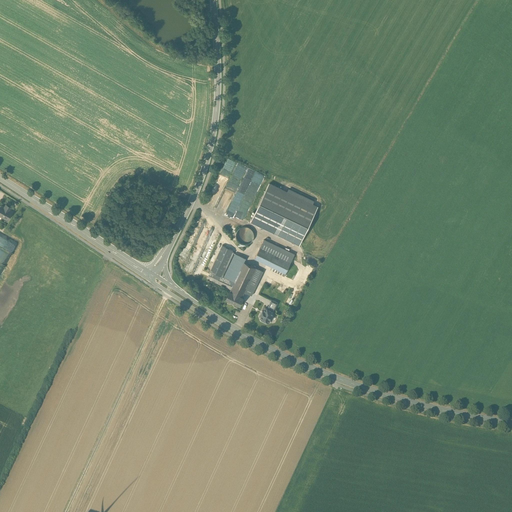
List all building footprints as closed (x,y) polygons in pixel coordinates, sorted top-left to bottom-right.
[(318,206),(269,183),(251,221),(299,244),(318,206)] [(6,204),(4,207),(0,204),(0,215),(7,220),(12,211),(9,209),(10,206),(6,204)] [(253,239),(254,236),(253,232),(251,229),(248,227),(245,227),(241,227),(239,229),(237,232),(236,236),(237,239),(239,242),(242,244),(245,245),(248,244),(251,242),(253,239)] [(295,254),(264,240),(261,245),(258,251),(270,257),(289,266),(295,254)] [(222,245),(210,271),(221,276),(233,250),(222,245)] [(270,257),(258,251),(255,258),(267,264),(270,257)] [(289,266),(270,257),(267,264),(286,273),(289,266)] [(256,268),(237,259),(228,279),(234,282),(231,289),(230,291),(242,297),(245,289),(256,268)] [(263,271),(256,268),(245,289),(253,293),(263,271)] [(221,276),(210,271),(207,278),(231,289),(234,282),(221,276)] [(286,303),(293,306),(299,293),(292,290),(286,303)] [(230,291),(229,291),(226,298),(240,305),(244,298),(242,297),(230,291)] [(278,303),(272,300),(267,309),(274,312),(278,303)] [(267,309),(265,307),(264,310),(263,310),(262,310),(261,314),(261,315),(262,315),(260,318),(261,318),(260,319),(261,320),(263,321),(265,321),(265,320),(269,322),(271,319),(272,319),(274,316),(273,315),(274,312),(267,309)]
